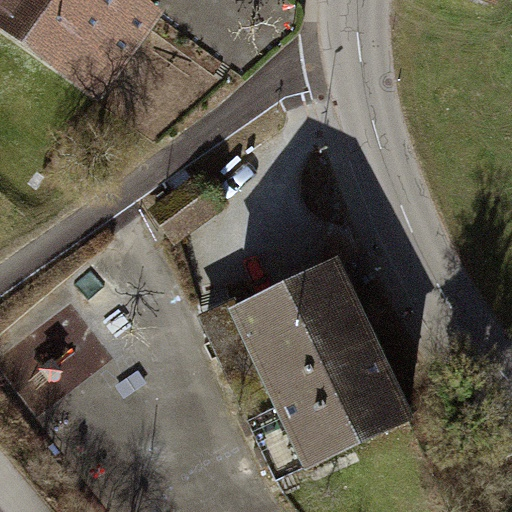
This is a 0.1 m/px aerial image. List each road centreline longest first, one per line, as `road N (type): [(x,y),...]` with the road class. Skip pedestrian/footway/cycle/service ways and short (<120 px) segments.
road 1 (track): [(360,52),(311,64),(0,282)]
road 2 (tertiary): [(511,383),(449,302),(394,190),(365,88),(356,0)]
